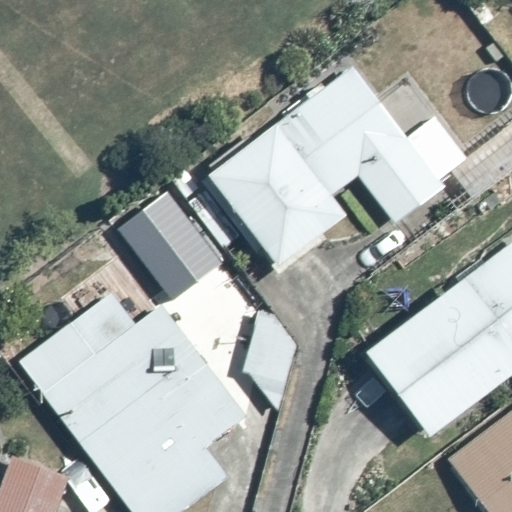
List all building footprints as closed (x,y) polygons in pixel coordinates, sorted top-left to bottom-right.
[(405,137),(374,97),(347,64),(199,177),(270,270),(337,218),(323,199),(356,174),(396,226),(448,187),(441,178),(473,153),(440,109),(405,137)] [(511,239),(356,353),(418,438),(511,369),(511,239)] [(134,324),(110,292),(15,362),(126,511),(171,511),(219,477),(199,449),(241,418),(158,306),(134,324)] [(294,343),(257,312),(240,368),(277,408),(294,343)] [(511,511),(511,408),(443,461),(481,511),(511,511)] [(50,511),(63,477),(6,456),(0,472),(0,511),(50,511)]
